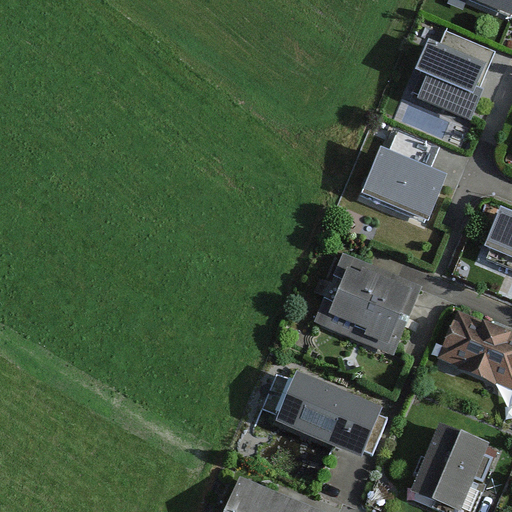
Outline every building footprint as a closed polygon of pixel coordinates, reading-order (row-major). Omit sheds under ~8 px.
[(511,0),(487,0),(511,10),(511,0)] [(495,54),(445,33),(439,47),(429,43),(416,75),(427,80),(417,102),(471,125),(484,95),(479,93),(495,54)] [(456,182),(387,152),(368,193),(438,224),(456,182)] [(511,217),(504,215),(490,250),(497,253),(494,260),(511,267),(511,217)] [(399,355),(422,295),(414,292),(418,283),(348,256),(322,326),(399,355)] [(511,336),(456,313),(437,358),(511,389),(511,336)] [(383,412),(297,377),(276,427),(362,462),(365,454),(373,457),(388,421),(380,418),(383,412)] [(493,449),(446,429),(415,497),(448,511),(467,511),(482,481),(490,485),(501,462),(489,457),(493,449)] [(323,511),(242,479),(229,511),(323,511)]
